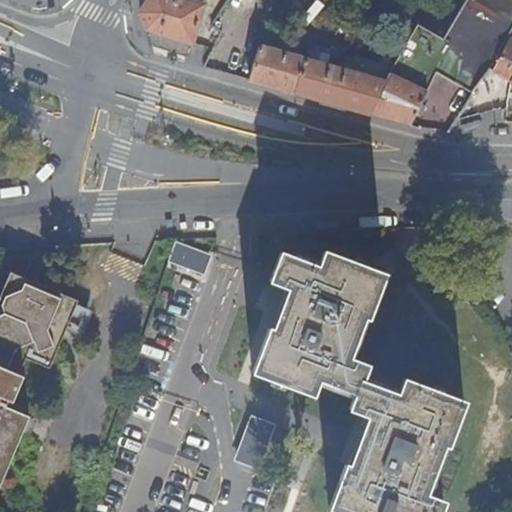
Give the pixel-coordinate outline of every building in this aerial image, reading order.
[(182,0),(149,0),(141,14),(145,30),(152,33),(170,38),(190,44),(202,6),(182,0)] [(495,65),(509,38),(511,32),(511,0),(465,0),(451,24),(495,65)] [(436,29),(434,31),(494,67),(495,65),(451,24),(445,34),(436,29)] [(447,76),(474,92),(475,91),(491,70),(494,67),(434,31),(417,61),(446,77),(447,76)] [(170,38),(152,33),(150,38),(154,45),(187,55),(190,44),(170,38)] [(507,81),(511,84),(511,82),(511,40),(509,38),(495,65),(494,67),(491,70),(507,81)] [(371,114),(390,75),(389,74),(392,68),(355,57),(352,67),(345,65),(343,70),(333,67),(331,66),(335,52),(310,44),(305,59),(296,93),(371,114)] [(248,80),(296,93),(305,59),(258,46),(248,80)] [(371,114),(411,126),(427,92),(390,75),(371,114)] [(442,261),(443,236),(426,236),(425,260),(442,261)] [(370,417),(355,457),(351,468),(347,467),(330,509),(336,511),(440,511),(444,503),(426,495),(446,444),(449,446),(466,402),(407,380),(401,396),(363,381),(370,365),(352,358),(367,319),(370,320),(387,274),(324,252),(319,266),(280,252),(268,284),(286,291),(273,328),(269,327),(252,373),(314,396),(319,385),(356,398),(352,410),(370,417)] [(0,511),(0,484),(28,420),(3,410),(6,404),(10,406),(21,380),(17,378),(24,361),(48,371),(77,303),(8,275),(0,294),(0,511)] [(256,469),(272,427),(251,419),(234,460),(256,469)]
